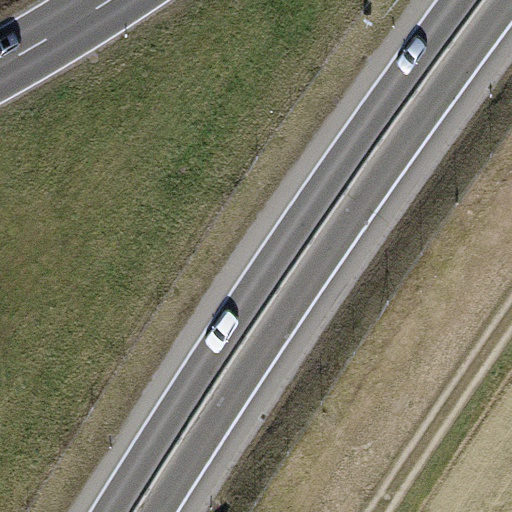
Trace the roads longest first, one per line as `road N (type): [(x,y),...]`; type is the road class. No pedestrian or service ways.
road 1 (trunk): [(160,511),(299,294),(510,0)]
road 2 (trunk): [(461,0),(266,274),(112,511)]
road 3 (track): [(381,511),(511,319)]
road 4 (primary): [(0,67),(111,0)]
